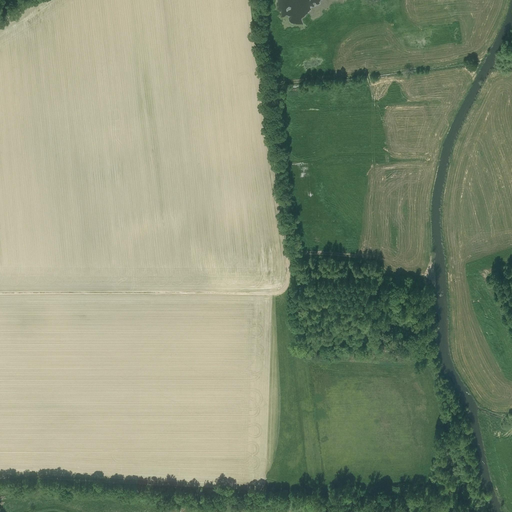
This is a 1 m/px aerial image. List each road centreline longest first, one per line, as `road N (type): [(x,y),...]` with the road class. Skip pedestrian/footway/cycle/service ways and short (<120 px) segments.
road 1 (track): [(0,292),(274,292),(286,288),(287,256),(397,258)]
road 2 (track): [(251,0),(287,256)]
